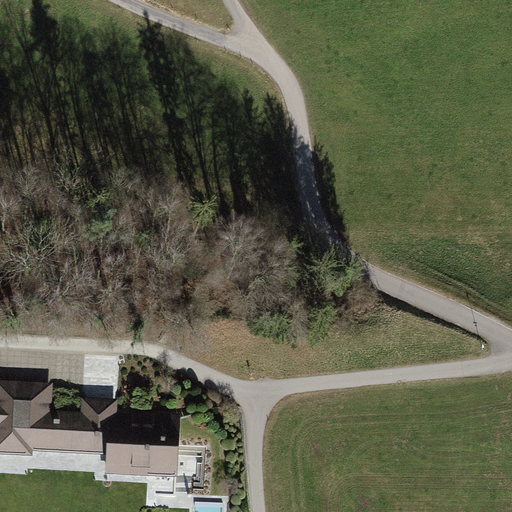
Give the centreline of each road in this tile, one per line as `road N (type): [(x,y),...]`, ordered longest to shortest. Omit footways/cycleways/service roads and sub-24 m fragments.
road 1 (track): [(268,60),(293,94),(314,213),(337,251),(375,279),(511,340)]
road 2 (track): [(0,189),(239,228),(364,273)]
road 3 (track): [(0,340),(150,350),(264,403)]
road 4 (unclassified): [(264,403),(292,386),(511,362)]
road 5 (track): [(121,0),(268,60)]
